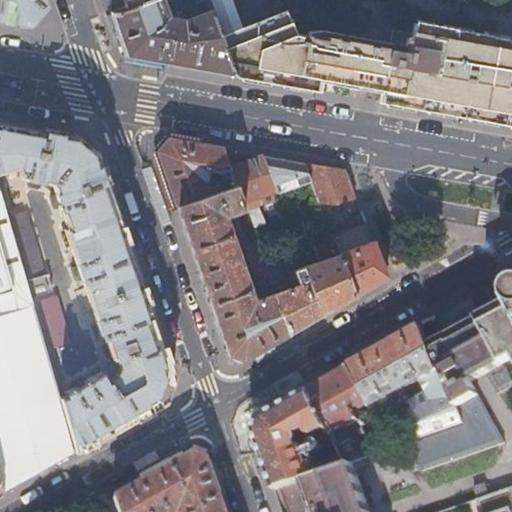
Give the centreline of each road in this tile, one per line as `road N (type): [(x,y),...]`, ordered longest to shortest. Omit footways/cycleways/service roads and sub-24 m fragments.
road 1 (secondary): [(103,92),(511,164)]
road 2 (residential): [(215,410),(511,239)]
road 3 (residential): [(103,92),(215,410)]
road 4 (residential): [(34,511),(215,410)]
